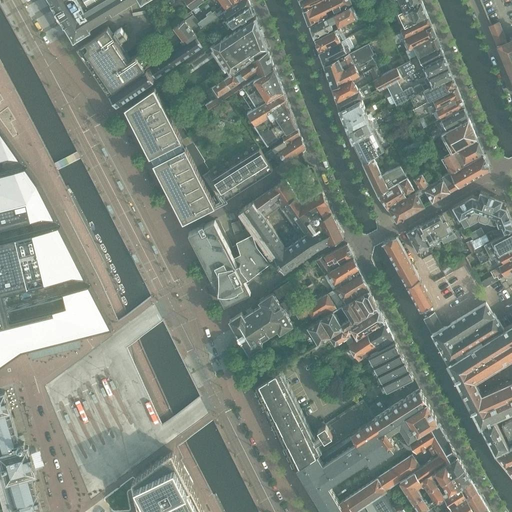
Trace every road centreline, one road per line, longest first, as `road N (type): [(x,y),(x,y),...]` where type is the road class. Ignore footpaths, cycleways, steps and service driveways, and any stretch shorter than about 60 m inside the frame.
road 1 (residential): [(296,511),(230,386),(200,302),(94,99),(31,0)]
road 2 (residential): [(356,248),(498,511)]
road 3 (residential): [(253,0),(356,248)]
road 4 (residential): [(392,231),(294,0)]
road 5 (unclassified): [(63,511),(24,376),(0,374)]
road 6 (residential): [(392,231),(498,172)]
